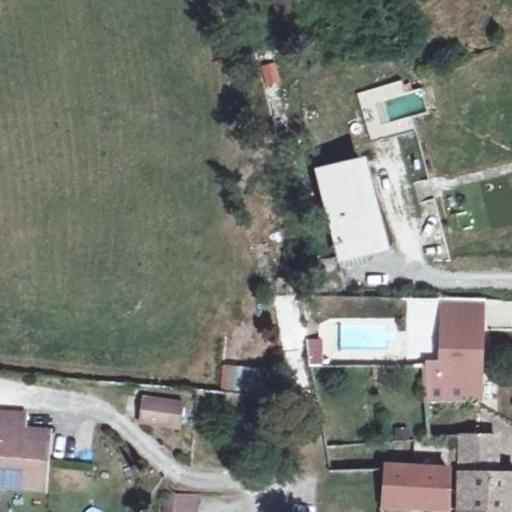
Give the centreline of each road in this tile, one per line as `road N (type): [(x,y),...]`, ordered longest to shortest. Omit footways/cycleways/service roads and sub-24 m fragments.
road 1 (residential): [(243,511),(256,496),(250,486),(177,476),(98,410),(0,401)]
road 2 (track): [(390,156),(340,129),(341,100),(350,85),(433,44),(459,11)]
road 3 (track): [(214,361),(174,367),(0,343)]
